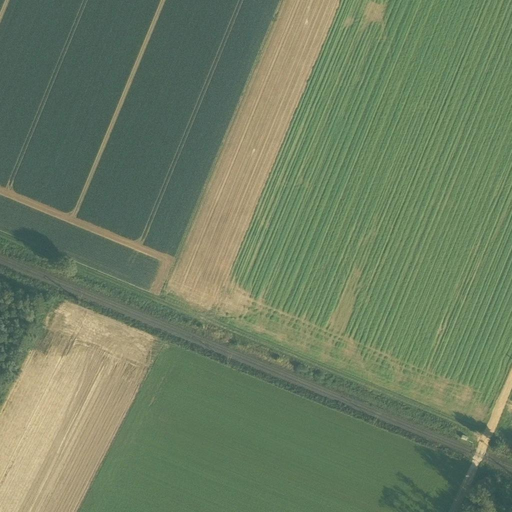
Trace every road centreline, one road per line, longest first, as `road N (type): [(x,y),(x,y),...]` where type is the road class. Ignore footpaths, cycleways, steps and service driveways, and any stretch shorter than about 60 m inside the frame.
road 1 (track): [(487,435),(0,235)]
road 2 (unclassified): [(449,511),(511,375)]
